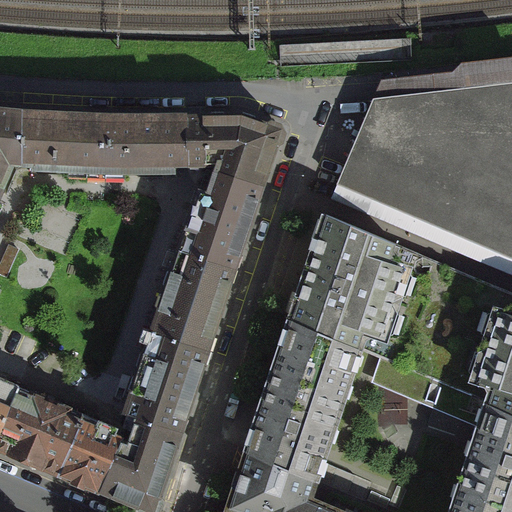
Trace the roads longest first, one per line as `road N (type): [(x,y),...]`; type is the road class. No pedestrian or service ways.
road 1 (residential): [(184,511),(320,99)]
road 2 (residential): [(0,92),(320,99)]
road 3 (unknown): [(288,195),(511,285)]
